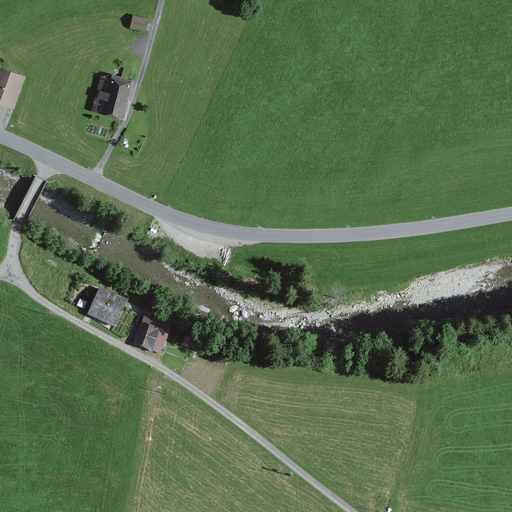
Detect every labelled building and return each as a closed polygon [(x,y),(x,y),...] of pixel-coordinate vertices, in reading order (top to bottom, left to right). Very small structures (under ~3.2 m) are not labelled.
[(143,30),(146,20),(133,17),(131,27),(143,30)] [(0,98),(9,102),(18,78),(0,70),(0,98)] [(98,96),(96,95),(93,106),(120,114),(130,80),(131,80),(134,72),(128,71),(125,79),(112,75),(111,79),(103,77),(98,96)] [(102,315),(100,319),(113,325),(123,304),(100,294),(92,311),(102,315)] [(136,344),(159,352),(171,319),(148,311),(136,344)] [(188,348),(192,337),(184,334),(180,345),(188,348)]
